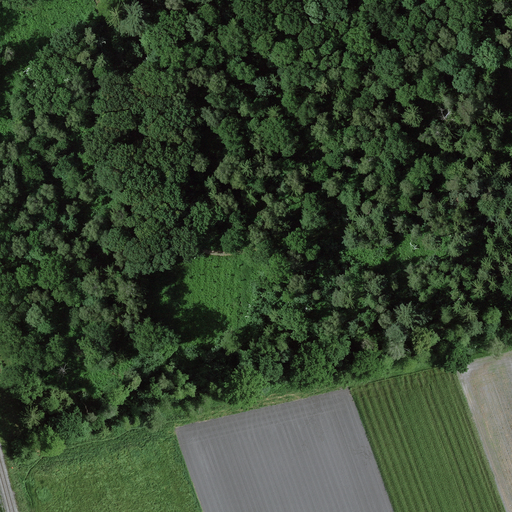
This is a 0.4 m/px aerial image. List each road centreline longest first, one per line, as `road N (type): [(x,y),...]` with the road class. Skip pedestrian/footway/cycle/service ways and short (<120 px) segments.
road 1 (track): [(96,0),(156,201),(168,224),(209,252),(235,253),(480,193),(511,178)]
road 2 (track): [(15,454),(511,345)]
